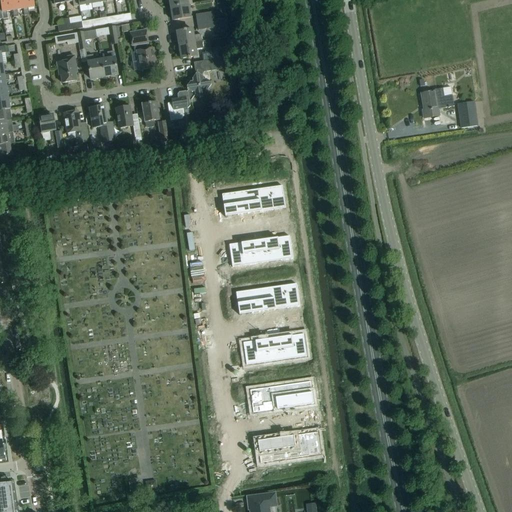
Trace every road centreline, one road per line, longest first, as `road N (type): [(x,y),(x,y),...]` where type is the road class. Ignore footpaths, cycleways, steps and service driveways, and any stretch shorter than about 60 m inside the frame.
road 1 (unclassified): [(478,511),(387,217),(347,0)]
road 2 (primary): [(403,511),(312,0)]
road 3 (residential): [(193,161),(236,471),(226,489),(228,510)]
road 4 (residential): [(44,0),(39,34),(53,102),(166,81),(160,17),(146,0)]
road 5 (residential): [(0,190),(193,161)]
road 6 (residential): [(28,463),(1,297)]
